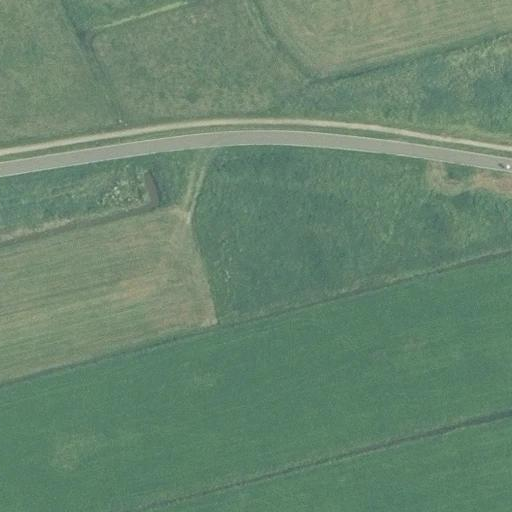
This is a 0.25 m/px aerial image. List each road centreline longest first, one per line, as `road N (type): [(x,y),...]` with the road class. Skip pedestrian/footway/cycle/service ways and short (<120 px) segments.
road 1 (unknown): [(0,153),(250,121),(383,128),(511,149)]
road 2 (track): [(511,50),(319,99),(276,76),(238,0)]
